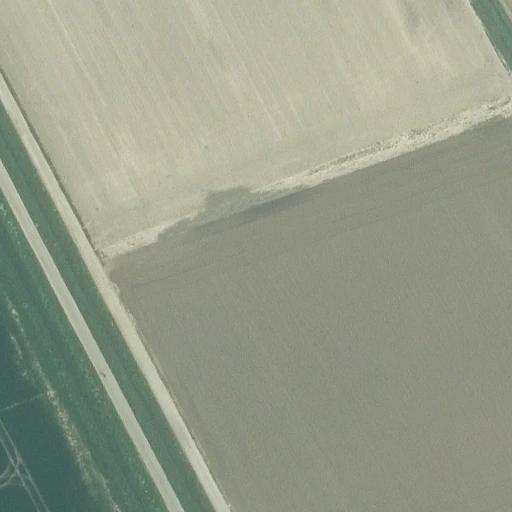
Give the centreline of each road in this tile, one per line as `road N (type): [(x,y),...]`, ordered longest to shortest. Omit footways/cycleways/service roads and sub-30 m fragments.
road 1 (track): [(219,511),(0,94)]
road 2 (unclassified): [(172,511),(0,179)]
